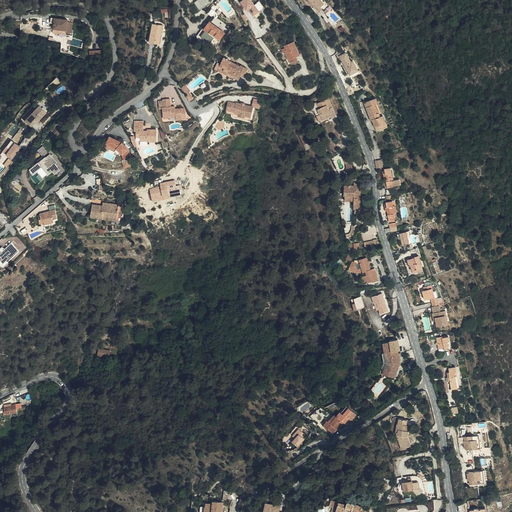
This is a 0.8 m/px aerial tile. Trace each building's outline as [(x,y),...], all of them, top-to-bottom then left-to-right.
[(242,9),(247,16),(254,11),(245,0),(238,0),(235,3),(240,10),(242,9)] [(321,5),(317,0),(302,0),(310,8),(311,7),(314,11),(318,8),(321,5)] [(323,0),(317,0),(321,5),(318,8),(321,11),(327,5),(323,0)] [(201,14),(206,17),(211,12),(206,8),(201,14)] [(203,21),(201,23),(210,30),(212,28),(203,21)] [(159,45),(161,36),(159,35),(159,33),(161,34),(163,26),(159,25),(159,23),(154,22),(154,24),(152,24),(149,43),(159,45)] [(201,23),(199,26),(197,28),(211,40),(217,32),(212,28),(210,30),(201,23)] [(66,29),(66,27),(50,24),(49,29),(52,30),(52,35),(65,37),(64,39),(70,40),(71,30),(66,29)] [(277,49),(279,53),(280,54),(281,54),(285,60),(293,56),(296,54),(290,41),(280,45),(281,48),(277,49)] [(336,56),(346,76),(356,71),(350,60),(348,61),(343,52),(336,56)] [(226,74),(225,76),(229,78),(230,77),(235,80),(238,75),(237,74),(238,72),(240,73),(242,69),(237,66),(236,67),(226,61),(226,60),(225,59),(225,58),(223,57),(223,58),(220,57),(216,65),(221,68),(221,70),(226,74)] [(211,68),(225,76),(226,74),(221,70),(221,68),(216,65),(213,64),(211,68)] [(317,115),(319,120),(327,116),(328,118),(332,116),(324,98),(314,103),(316,108),(311,111),(313,116),(317,115)] [(170,99),(163,99),(164,100),(159,100),(160,108),(163,108),(163,118),(171,118),(171,117),(176,117),(176,120),(183,119),(183,113),(186,113),(186,111),(185,110),(185,109),(184,109),(183,109),(175,109),(171,109),(171,107),(170,99)] [(372,126),(381,123),(378,114),(376,115),(371,99),(362,103),(368,119),(369,118),(372,126)] [(233,116),(250,120),(254,106),(236,102),(236,104),(228,102),(225,113),(234,115),(233,116)] [(36,127),(45,117),(38,111),(24,125),(29,131),(35,125),(36,127)] [(150,131),(147,131),(144,131),(144,121),(135,121),(135,131),(136,131),(136,137),(141,137),(141,140),(147,140),(147,142),(157,141),(157,130),(150,129),(150,131)] [(303,145),(308,143),(303,132),(298,134),(303,145)] [(106,144),(107,144),(117,149),(120,153),(121,154),(123,168),(129,162),(129,160),(131,159),(127,149),(122,143),(121,143),(120,144),(118,143),(119,142),(108,137),(106,144)] [(117,149),(107,144),(105,148),(114,152),(118,155),(120,153),(117,149)] [(38,149),(43,155),(48,151),(44,145),(38,149)] [(10,164),(19,153),(10,146),(1,157),(10,164)] [(346,161),(344,156),(342,152),(338,154),(340,158),(342,163),(346,161)] [(55,178),(59,175),(54,169),(56,167),(50,160),(46,163),(45,162),(41,166),(42,168),(41,170),(48,179),(52,176),(51,174),(52,174),(55,178)] [(384,188),(391,186),(398,185),(397,179),(391,180),(390,174),(388,174),(386,168),(380,169),(380,172),(378,173),(379,179),(383,179),(383,181),(383,182),(384,188)] [(170,185),(156,191),(161,202),(166,200),(166,202),(178,198),(175,189),(172,190),(170,185)] [(355,198),(357,198),(358,188),(356,188),(356,185),(350,185),(350,188),(348,188),(348,187),(345,186),(345,187),(341,187),(340,196),(341,196),(341,202),(351,202),(350,211),(352,211),(351,215),(357,215),(357,201),(355,200),(355,198)] [(166,202),(166,200),(161,202),(155,204),(154,203),(149,205),(151,209),(178,199),(178,198),(166,202)] [(390,201),(384,201),(384,204),(381,205),(382,214),(385,214),(386,222),(394,221),(392,206),(390,206),(390,201)] [(91,220),(102,222),(102,219),(117,221),(117,224),(119,225),(121,216),(122,216),(123,209),(107,207),(107,210),(102,210),(93,209),(91,220)] [(54,215),(53,210),(46,211),(47,216),(37,218),(38,223),(36,224),(37,230),(41,229),(42,232),(51,230),(51,227),(55,227),(53,216),(54,215)] [(345,234),(341,235),(342,238),(347,237),(349,234),(351,230),(351,226),(348,227),(349,231),(345,234)] [(395,234),(399,246),(405,245),(407,244),(405,236),(406,236),(405,232),(395,234)] [(373,246),(371,240),(361,242),(363,249),(373,246)] [(4,266),(15,256),(8,249),(0,255),(0,267),(2,265),(4,266)] [(361,275),(363,280),(363,282),(370,281),(370,282),(375,281),(372,269),(367,270),(364,258),(356,261),(353,260),(352,261),(351,263),(350,264),(349,266),(352,267),(351,269),(355,271),(356,270),(359,272),(359,275),(361,275)] [(418,258),(414,260),(414,262),(407,265),(409,270),(411,269),(413,275),(417,273),(419,275),(424,273),(420,265),(421,265),(418,258)] [(421,300),(425,298),(430,297),(428,290),(425,284),(419,286),(420,290),(417,291),(419,295),(421,300)] [(374,302),(375,302),(377,301),(379,309),(381,313),(388,310),(385,301),(384,302),(383,300),(384,299),(382,292),(372,296),(374,302)] [(425,300),(428,306),(435,304),(439,302),(441,302),(440,299),(435,300),(434,296),(425,300)] [(363,308),(359,297),(352,299),(356,310),(363,308)] [(436,308),(428,310),(430,319),(432,318),(433,323),(434,328),(446,325),(443,312),(437,312),(436,308)] [(442,338),(436,338),(437,349),(442,349),(443,350),(448,350),(447,340),(443,340),(442,338)] [(385,375),(395,379),(401,365),(399,352),(401,351),(399,340),(391,342),(390,341),(383,342),(385,352),(383,352),(384,361),(382,369),(382,371),(383,374),(385,375)] [(96,369),(102,371),(107,373),(109,367),(99,363),(96,369)] [(457,375),(455,367),(449,368),(450,372),(447,372),(448,377),(449,377),(450,381),(451,389),(455,388),(457,388),(455,376),(457,375)] [(337,416),(346,424),(350,419),(352,420),(356,414),(349,408),(343,414),(341,413),(341,412),(337,416)] [(2,413),(3,418),(15,416),(13,409),(9,409),(9,411),(2,413)] [(346,425),(346,424),(337,416),(332,423),(329,421),(328,420),(325,424),(334,432),(339,427),(341,428),(344,423),(346,425)] [(404,431),(406,426),(407,420),(400,418),(399,423),(398,423),(396,430),(398,430),(397,433),(396,434),(396,436),(396,437),(400,451),(408,448),(406,443),(408,443),(406,437),(407,432),(404,431)] [(295,438),(301,431),(298,428),(292,436),(295,438)] [(306,434),(301,431),(295,438),(293,442),(298,446),(305,438),(304,437),(306,434)] [(482,448),(481,434),(480,434),(472,435),(472,437),(463,437),(463,441),(462,441),(462,448),(464,448),(464,450),(482,448)] [(486,486),(485,471),(483,471),(469,472),(469,474),(467,475),(468,481),(469,481),(469,482),(469,485),(475,485),(475,487),(486,486)] [(396,481),(388,476),(385,482),(393,486),(396,481)] [(412,481),(404,482),(405,490),(413,489),(418,495),(423,490),(420,487),(419,482),(412,483),(412,481)] [(223,511),(223,507),(221,506),(221,502),(212,501),(211,504),(206,503),(206,507),(205,507),(205,511),(223,511)] [(278,511),(281,504),(266,501),(263,511),(278,511)] [(349,503),(349,504),(355,507),(362,511),(363,509),(356,504),(351,502),(349,503)] [(348,506),(341,503),(337,511),(366,511),(365,511),(363,509),(362,511),(355,507),(349,504),(348,506)]
